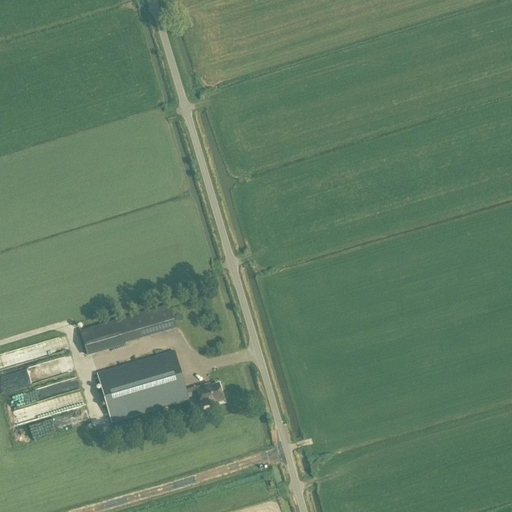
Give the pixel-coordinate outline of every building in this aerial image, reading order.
[(118,321),(125,344),(176,329),(169,306),(118,321)] [(125,344),(118,321),(80,333),(87,357),(126,346),(125,344)] [(47,354),(63,349),(60,339),(29,348),(32,358),(47,354)] [(97,375),(112,423),(189,400),(188,398),(198,396),(201,408),(224,402),(219,384),(206,388),(205,386),(186,392),(174,352),(97,375)] [(66,357),(59,364),(61,366),(58,370),(65,377),(75,366),(66,357)] [(0,376),(0,392),(38,384),(37,378),(42,377),(39,368),(0,376)]
